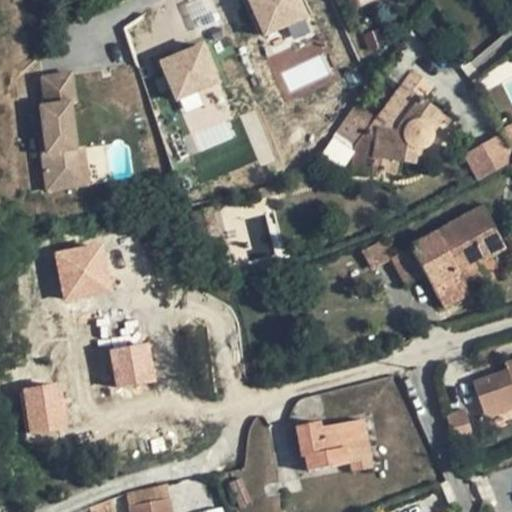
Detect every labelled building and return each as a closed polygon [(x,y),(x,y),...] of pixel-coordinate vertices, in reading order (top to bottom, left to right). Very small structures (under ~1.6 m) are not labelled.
[(248,0),(261,36),(288,27),(292,39),(312,32),(301,0),(248,0)] [(174,101),(221,83),(205,41),(158,59),(174,101)] [(43,71),(45,102),(82,100),(80,69),(43,71)] [(403,163),(415,165),(417,150),(421,150),(427,148),(429,146),(433,142),(434,136),(434,133),(433,128),(430,125),(440,112),(423,100),(433,86),(412,72),(376,121),(355,105),(335,132),(355,147),(350,173),(372,177),(374,171),(396,175),(398,162),(403,163)] [(45,102),(48,148),(85,145),(82,100),(45,102)] [(511,123),(501,129),(511,149),(511,148),(511,123)] [(499,135),(463,151),(475,179),(511,163),(499,135)] [(85,145),(48,148),(41,148),(44,191),(94,187),(91,145),(85,145)] [(483,208),(392,258),(407,285),(426,274),(444,307),(470,293),(467,288),(459,273),(479,263),(504,249),(483,208)] [(54,250),(62,300),(113,292),(105,241),(54,250)] [(373,269),(392,258),(383,242),(364,253),(373,269)] [(487,277),(479,263),(459,273),(467,288),(487,277)] [(111,345),(114,386),(155,383),(152,342),(111,345)] [(511,362),(505,365),(507,371),(473,383),(476,394),(483,411),(498,406),(501,414),(511,409),(511,362)] [(69,428),(60,381),(21,388),(30,436),(69,428)] [(483,411),(485,419),(501,414),(498,406),(483,411)] [(369,446),(363,420),(322,428),(321,422),(303,426),(296,427),(302,458),(305,458),(308,472),(350,464),(347,450),(369,446)] [(347,450),(350,464),(351,471),(373,466),(369,446),(347,450)] [(129,507),(170,499),(167,486),(127,494),(129,507)] [(172,511),(170,499),(129,507),(130,511),(172,511)]
